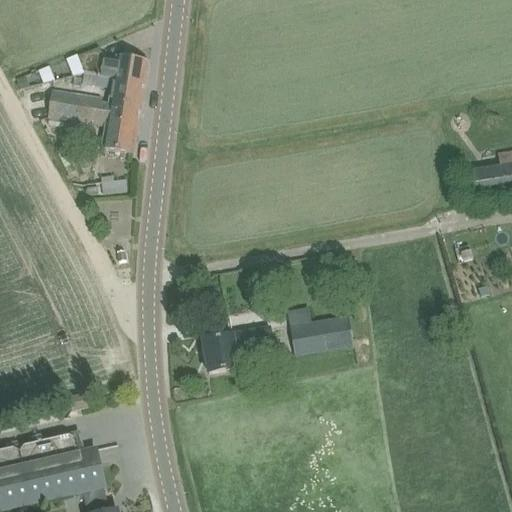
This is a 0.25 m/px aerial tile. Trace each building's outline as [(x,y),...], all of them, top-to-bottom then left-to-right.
[(114,79),(114,81),(120,82),(119,84),(130,85),(126,101),(143,103),(149,63),(117,58),(117,61),(104,59),(101,50),(79,59),(85,75),(114,79)] [(25,79),(18,82),(21,90),(29,88),(25,79)] [(48,119),(54,120),(75,109),(124,116),(122,129),(138,132),(143,103),(126,101),(130,85),(119,84),(120,82),(114,81),(110,105),(102,104),(102,101),(53,93),(48,119)] [(103,151),(114,153),(134,157),(138,132),(122,129),(124,116),(75,109),(54,120),(106,129),(103,151)] [(511,153),(498,156),(500,168),(466,174),(471,204),(491,201),(511,198),(511,153)] [(126,182),(114,183),(115,196),(127,195),(126,182)] [(127,263),(125,253),(117,254),(119,264),(127,263)] [(353,350),(349,321),(348,320),(291,329),(295,360),(353,350)] [(236,367),(249,364),(250,368),(276,363),(272,341),(270,328),(232,335),(233,338),(204,342),(209,376),(237,371),(236,367)] [(84,398),(70,401),(73,414),(87,410),(84,398)] [(109,511),(104,489),(105,489),(96,452),(84,455),(79,435),(0,451),(0,511),(77,495),(77,499),(85,498),(87,511),(109,511)]
